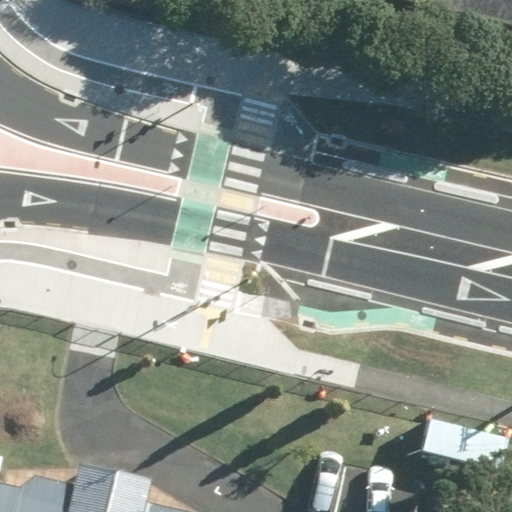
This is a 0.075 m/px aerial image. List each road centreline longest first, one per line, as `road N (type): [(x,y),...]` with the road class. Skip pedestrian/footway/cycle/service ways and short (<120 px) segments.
road 1 (secondary): [(0,94),(122,136),(343,190),(443,249)]
road 2 (secondary): [(443,249),(327,256),(92,206),(0,197)]
